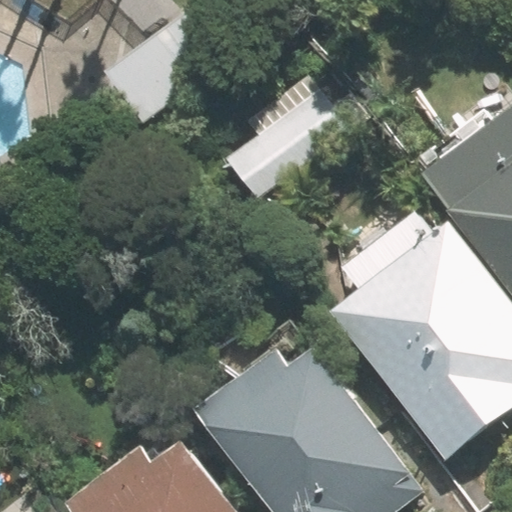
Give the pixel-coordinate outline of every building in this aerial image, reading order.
[(212,0),(158,40),(117,71),(158,126),(263,48),(227,0),(212,0)] [(511,143),(463,181),(511,246),(511,143)] [(511,434),(511,316),(465,255),(368,327),(472,465),(511,434)] [(438,511),(445,507),(332,356),(235,429),(297,511),(438,511)] [(250,511),(207,454),(128,511),(250,511)]
